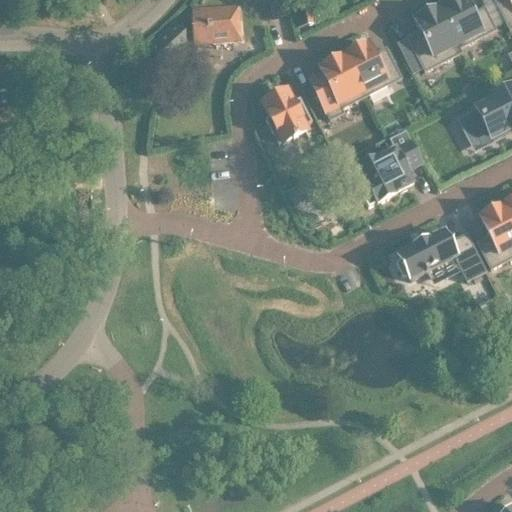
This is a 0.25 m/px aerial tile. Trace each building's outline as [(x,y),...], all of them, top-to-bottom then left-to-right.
[(268,0),(271,14),(286,11),(283,0),(268,0)] [(460,0),(447,0),(433,7),(459,57),(460,57),(458,52),(494,34),(482,11),(469,17),(460,0)] [(511,0),(489,0),(507,34),(511,31),(511,0)] [(314,28),(310,6),(292,10),(296,31),(314,28)] [(422,76),(459,57),(433,7),(433,8),(435,12),(430,14),(429,10),(414,18),(416,21),(411,24),(416,34),(404,41),(407,48),(420,72),(422,76)] [(192,48),(239,43),(235,9),(189,11),(192,48)] [(183,47),(191,46),(188,26),(181,26),(177,30),(172,24),(142,51),(164,74),(184,55),(183,47)] [(340,55),(339,56),(362,101),(399,82),(383,51),(371,58),(365,48),(360,50),(358,46),(344,53),(346,57),(342,60),(340,55)] [(407,48),(401,51),(413,75),(420,72),(407,48)] [(339,113),(362,101),(339,56),(314,68),(322,83),(309,89),(327,124),(342,117),(339,113)] [(511,82),(479,99),(486,112),(465,122),(480,150),(500,140),(497,132),(511,124),(511,82)] [(304,134),(301,129),(309,125),(297,101),(289,105),(284,95),(260,107),(267,120),(263,122),(270,137),(275,135),(281,147),(291,141),(291,142),(295,140),(294,139),(304,134)] [(366,192),(358,196),(366,211),(374,207),(375,208),(411,189),(402,173),(407,171),(408,172),(419,166),(403,135),(387,143),(393,154),(356,172),(366,192)] [(300,204),(294,193),(284,198),(290,209),(300,204)] [(511,198),(498,205),(511,232),(511,198)] [(511,261),(511,232),(498,205),(475,217),(486,240),(474,246),(488,274),(511,261)] [(452,262),(464,286),(484,276),(464,238),(446,247),(441,236),(425,244),(411,251),(411,252),(395,260),(397,264),(394,269),(400,281),(405,281),(408,285),(422,278),(423,279),(426,277),(426,276),(452,262)] [(480,316),(502,315),(495,300),(477,310),(480,316)] [(504,315),(511,314),(511,307),(509,301),(500,306),(504,315)]
